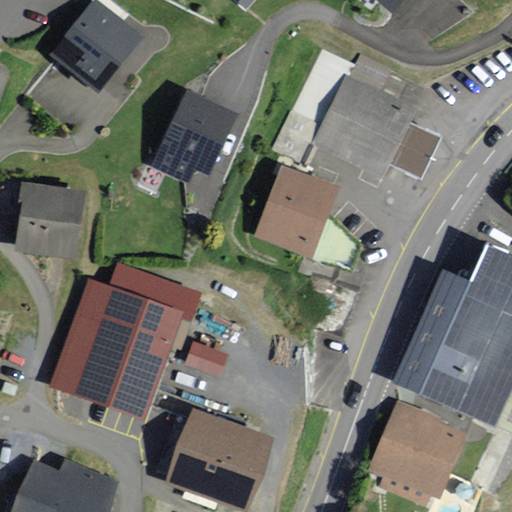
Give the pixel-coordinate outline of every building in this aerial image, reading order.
[(148,36),(99,0),(92,0),(52,53),(106,93),(148,36)] [(378,0),(388,9),(397,0),(378,0)] [(415,104),(350,75),(318,144),(378,172),(385,157),(424,175),(443,135),(408,119),(415,104)] [(187,88),(153,166),(186,181),(193,167),(206,173),(234,109),(187,88)] [(337,187),(283,167),(257,233),(311,255),(337,187)] [(86,191),(25,182),(16,249),(76,257),(86,191)] [(511,253),(486,242),(469,280),(448,270),(398,380),(511,431),(511,253)] [(185,312),(87,276),(48,384),(145,420),(185,312)] [(225,371),(230,346),(193,338),(188,364),(225,371)] [(463,430),(400,405),(374,468),(386,473),(381,484),(422,500),(427,489),(437,493),(463,430)] [(274,438),(192,409),(166,482),(248,511),(274,438)] [(63,474),(37,463),(15,511),(101,511),(114,482),(68,462),(63,474)]
